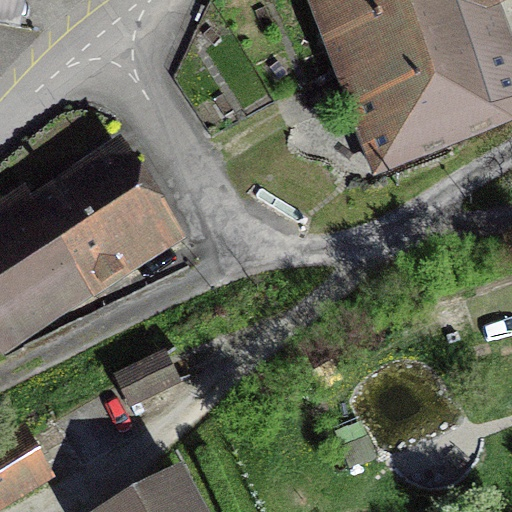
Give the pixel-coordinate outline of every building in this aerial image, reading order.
[(373,165),(453,132),(402,0),(311,0),(339,70),(370,57),(384,92),(351,105),(373,165)] [(402,0),(453,132),(511,107),(511,43),(511,41),(482,53),(463,5),(475,0),(402,0)] [(0,328),(156,226),(119,168),(41,218),(24,190),(0,205),(0,328)] [(165,354),(115,378),(127,403),(177,380),(165,354)] [(31,434),(0,449),(0,498),(47,475),(31,434)] [(181,511),(168,486),(119,511),(181,511)]
